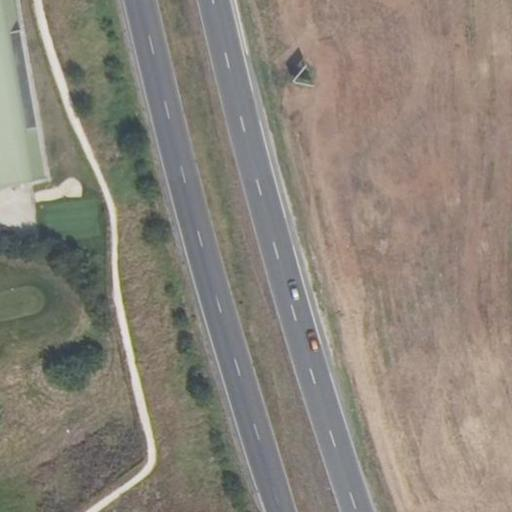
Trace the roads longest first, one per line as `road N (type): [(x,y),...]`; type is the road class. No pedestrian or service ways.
road 1 (primary): [(142,0),(217,301),(283,511)]
road 2 (primary): [(357,511),(311,373),(223,0)]
